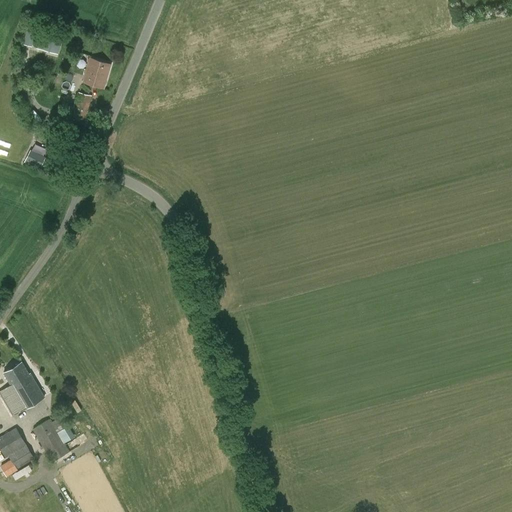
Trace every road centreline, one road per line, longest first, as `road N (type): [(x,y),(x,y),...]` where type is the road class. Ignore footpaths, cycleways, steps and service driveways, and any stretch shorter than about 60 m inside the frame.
road 1 (unclassified): [(261,511),(179,230),(152,195),(91,165)]
road 2 (unclassified): [(0,318),(56,239),(91,165)]
road 3 (unclassified): [(91,165),(158,0)]
